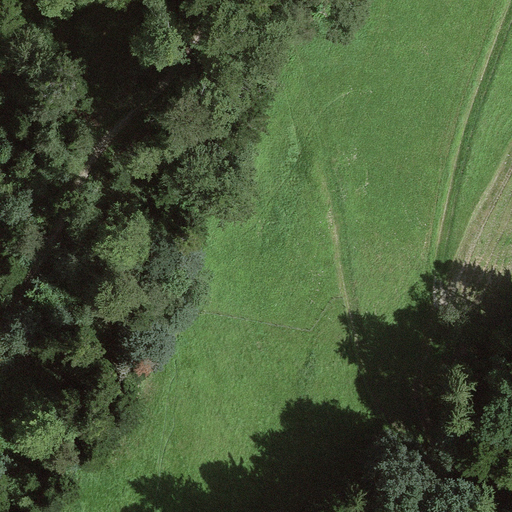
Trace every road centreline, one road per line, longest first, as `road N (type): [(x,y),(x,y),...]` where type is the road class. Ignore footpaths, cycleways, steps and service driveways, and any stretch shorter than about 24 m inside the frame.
road 1 (track): [(511,495),(392,414),(366,368),(302,53),(281,0)]
road 2 (track): [(223,0),(193,51),(83,180),(0,342)]
road 3 (track): [(437,448),(422,393),(428,353),(511,160)]
